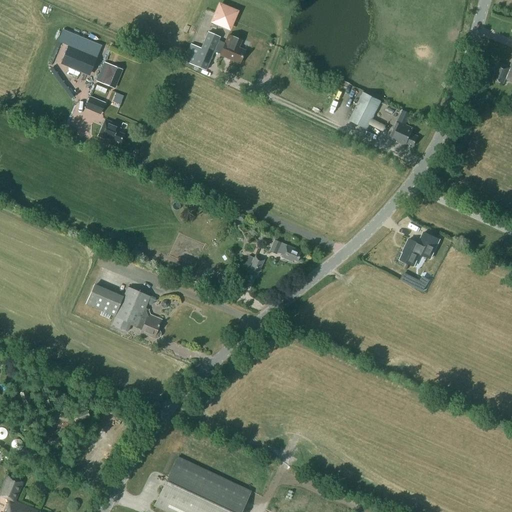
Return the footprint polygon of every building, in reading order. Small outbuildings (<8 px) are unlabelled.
[(231,31),(240,10),(219,2),(210,22),(231,31)] [(238,48),(241,40),(228,35),(225,43),(218,40),(220,37),(208,32),(201,48),(190,44),(183,60),(194,65),(206,70),(213,52),(220,54),(220,55),(239,63),(245,51),(238,48)] [(97,58),(68,46),(60,64),(89,76),(97,58)] [(496,71),(493,79),(504,83),(505,79),(511,82),(511,61),(510,68),(498,63),(494,71),(496,71)] [(104,62),(96,81),(115,89),(123,70),(104,62)] [(97,85),(95,89),(105,93),(107,89),(97,85)] [(367,129),(381,101),(363,92),(349,120),(367,129)] [(116,93),(114,99),(121,103),(124,96),(116,93)] [(86,107),(100,113),(105,103),(90,97),(86,107)] [(411,113),(404,110),(399,122),(400,122),(406,125),(411,113)] [(119,132),(121,126),(105,119),(98,136),(111,142),(112,139),(120,143),(123,134),(119,132)] [(395,126),(391,135),(398,139),(397,141),(409,147),(410,144),(414,145),(418,136),(411,133),(413,128),(406,125),(400,122),(398,127),(395,126)] [(244,215),(232,209),(229,216),(241,221),(244,215)] [(405,247),(406,248),(400,260),(414,266),(420,253),(427,257),(436,238),(424,232),(419,243),(409,239),(405,247)] [(301,251),(274,240),(269,251),(276,254),(277,252),(282,254),(281,257),(292,262),(293,260),(297,262),(301,251)] [(248,271),(258,275),(264,260),(254,256),(248,271)] [(423,276),(419,283),(426,287),(430,280),(423,276)] [(150,315),(148,310),(145,308),(150,297),(127,287),(122,299),(115,317),(112,324),(125,330),(128,323),(142,329),(141,332),(155,338),(159,337),(160,333),(159,330),(157,329),(161,320),(150,315)] [(31,402),(26,391),(19,393),(24,405),(31,402)] [(42,394),(46,406),(53,404),(49,392),(42,394)] [(78,421),(90,417),(87,410),(76,414),(78,421)] [(239,511),(250,491),(178,457),(154,506),(166,511),(239,511)] [(7,476),(0,492),(0,495),(9,499),(3,511),(39,511),(40,511),(15,501),(22,482),(7,476)]
